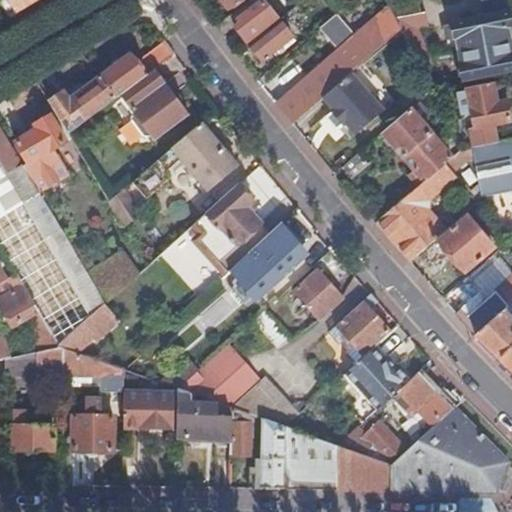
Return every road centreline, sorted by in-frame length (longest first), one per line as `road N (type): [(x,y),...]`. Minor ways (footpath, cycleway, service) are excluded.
road 1 (residential): [(511,402),(369,250),(167,0)]
road 2 (residential): [(115,0),(0,68)]
